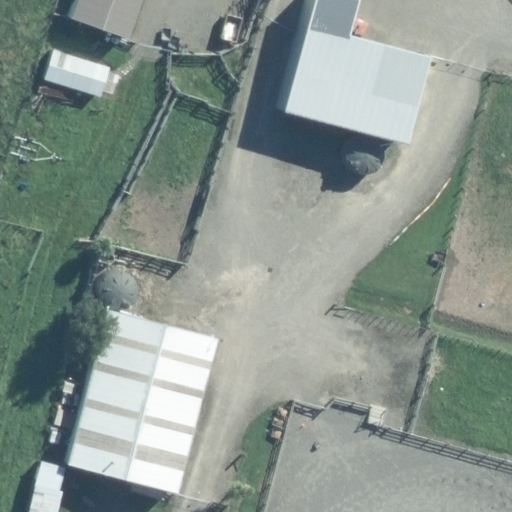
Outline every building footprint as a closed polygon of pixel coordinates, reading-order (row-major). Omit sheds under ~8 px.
[(74,0),(68,24),(134,43),(146,0),(74,0)] [(254,0),(217,0),(207,27),(240,39),(254,0)] [(401,148),(424,65),(347,44),(357,9),(325,0),(309,0),(278,114),(401,148)] [(215,345),(97,314),(57,466),(64,468),(175,498),(215,345)] [(55,511),(64,468),(31,462),(22,511),(55,511)]
